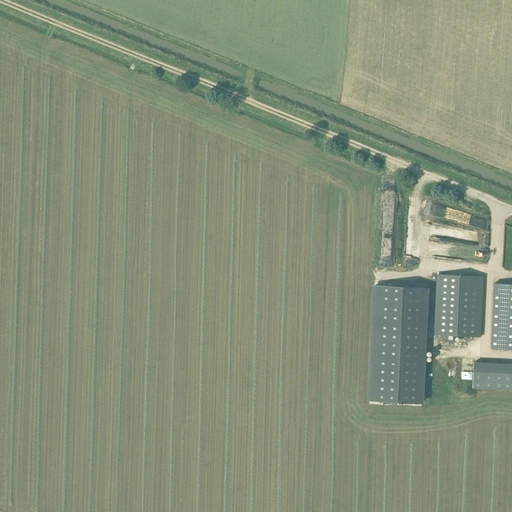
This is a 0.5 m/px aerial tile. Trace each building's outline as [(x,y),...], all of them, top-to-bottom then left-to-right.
[(465,225),(481,233),(488,220),(473,212),(465,225)] [(483,278),(438,276),(435,336),(481,338),(483,278)] [(494,294),(492,349),(511,349),(511,284),(495,284),(494,294)] [(370,401),(422,403),(427,289),(374,287),(370,401)] [(511,389),(511,362),(476,362),(476,389),(511,389)]
